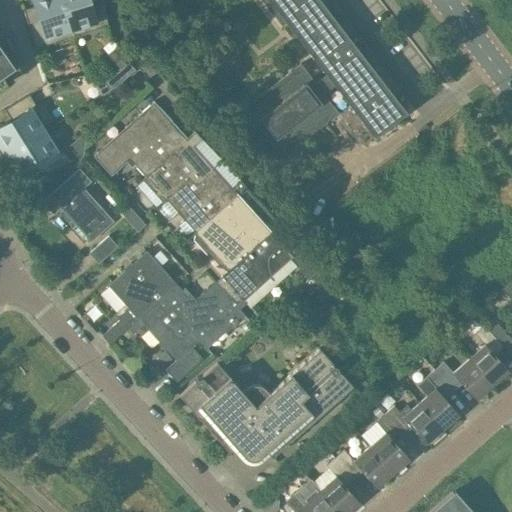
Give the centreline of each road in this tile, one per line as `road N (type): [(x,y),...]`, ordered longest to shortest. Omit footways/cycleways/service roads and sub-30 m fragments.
road 1 (residential): [(232,511),(16,277)]
road 2 (residential): [(511,404),(393,511)]
